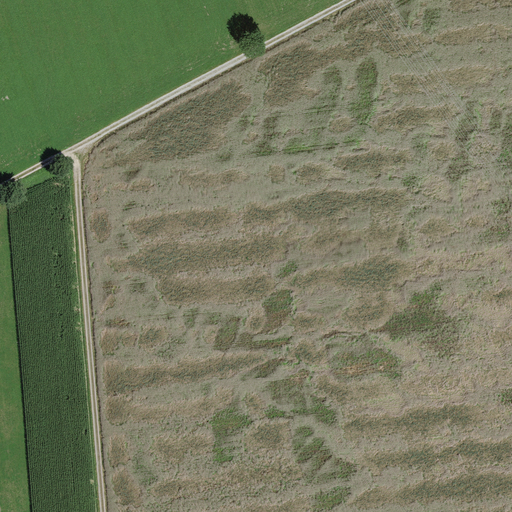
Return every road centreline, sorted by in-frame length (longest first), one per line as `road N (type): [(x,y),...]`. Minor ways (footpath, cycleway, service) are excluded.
road 1 (track): [(352,0),(0,189)]
road 2 (track): [(74,149),(104,511)]
